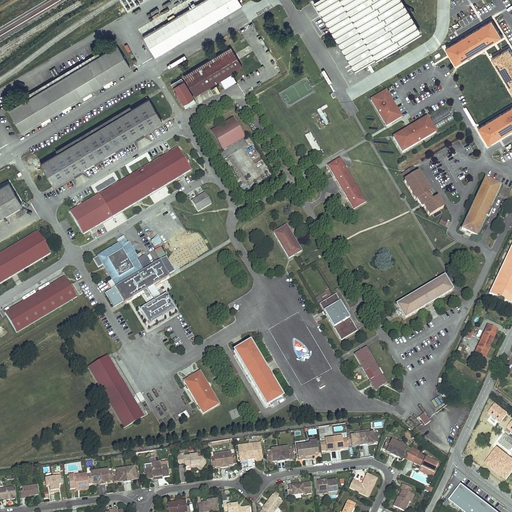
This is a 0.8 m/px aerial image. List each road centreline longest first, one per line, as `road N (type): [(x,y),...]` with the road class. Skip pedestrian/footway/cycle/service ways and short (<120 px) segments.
road 1 (residential): [(142,506),(170,488),(374,461),(389,473),(373,511)]
road 2 (residential): [(7,511),(112,497),(142,506)]
road 3 (unclassified): [(511,334),(456,458)]
